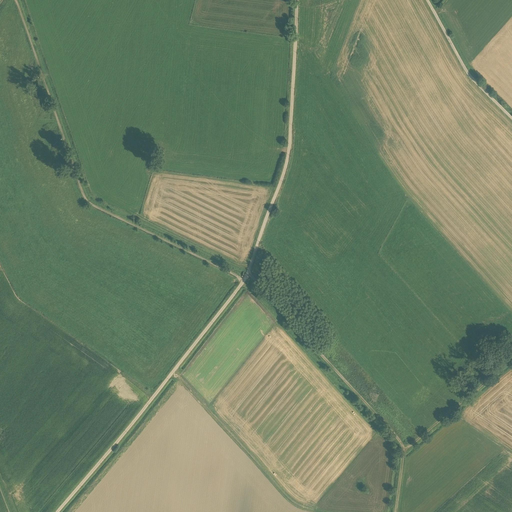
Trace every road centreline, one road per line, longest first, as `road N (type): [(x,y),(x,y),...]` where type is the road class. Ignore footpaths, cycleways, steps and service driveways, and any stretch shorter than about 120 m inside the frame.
road 1 (track): [(15,0),(89,203),(243,282)]
road 2 (track): [(248,274),(408,450),(511,360)]
road 3 (track): [(56,511),(243,282)]
road 4 (track): [(243,282),(289,150),(296,0)]
road 5 (track): [(312,511),(292,504),(174,370)]
road 6 (track): [(427,0),(473,80),(511,119)]
